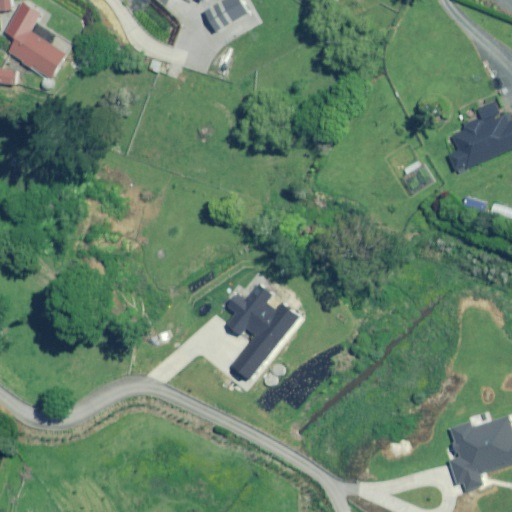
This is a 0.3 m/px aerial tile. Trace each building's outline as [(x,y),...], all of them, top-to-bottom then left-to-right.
[(16,0),(2,0),(4,12),(18,11),(16,0)] [(170,31),(169,21),(147,23),(147,33),(170,31)] [(61,85),(68,89),(77,74),(70,70),(77,58),(23,25),(16,35),(22,38),(13,53),(28,62),(27,64),(50,79),(46,85),(57,92),(61,85)] [(165,65),(154,59),(150,68),(160,73),(165,65)] [(21,70),(6,68),(3,83),(18,86),(21,70)] [(182,71),(175,88),(195,96),(198,88),(202,90),(205,80),(182,71)] [(467,130),(455,135),(462,150),(450,155),(458,173),(511,150),(511,110),(485,122),(483,118),(465,126),(467,130)] [(422,160),(407,171),(409,174),(404,178),(417,197),(438,182),(422,160)] [(224,341),(216,316),(186,325),(194,350),(224,341)]
